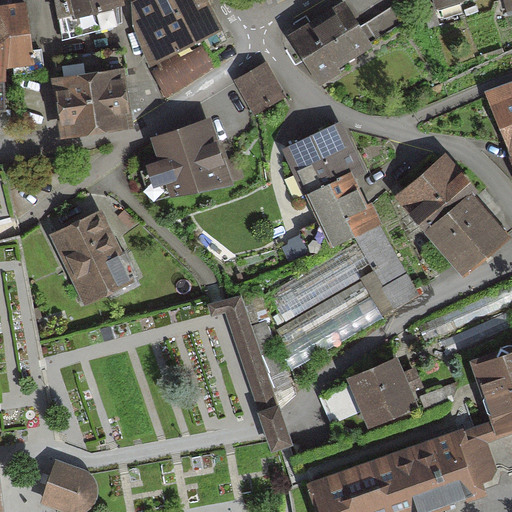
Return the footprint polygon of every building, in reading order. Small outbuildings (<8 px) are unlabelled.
[(121,2),(120,0),(61,0),(65,16),(121,2)] [(200,0),(145,0),(137,4),(136,25),(153,60),(215,30),(200,0)] [(393,8),(368,23),(377,37),(402,22),(393,8)] [(0,10),(0,108),(2,109),(0,82),(0,65),(26,63),(22,9),(1,10),(0,10)] [(343,9),(292,41),(319,83),(339,70),(336,66),(367,47),(343,9)] [(265,67),(238,83),(255,111),(282,95),(265,67)] [(122,75),(58,83),(64,129),(128,121),(122,75)] [(509,144),(511,143),(511,86),(490,96),(509,144)] [(211,127),(159,142),(164,161),(152,165),(159,185),(171,182),(175,196),(227,181),(211,127)] [(339,127),(286,153),(305,192),(311,190),(347,172),(358,167),(339,127)] [(506,237),(445,164),(404,197),(466,271),(506,237)] [(347,172),(311,190),(335,240),(358,229),(394,301),(413,292),(371,206),(366,209),(347,172)] [(102,216),(54,237),(83,302),(131,281),(102,216)] [(356,257),(271,290),(285,327),(279,329),(290,359),(381,324),(356,257)] [(278,403),(242,295),(207,304),(212,317),(225,313),(258,410),(278,403)] [(511,422),(511,354),(479,366),(501,427),(511,422)] [(269,363),(276,390),(290,386),(284,360),(269,363)] [(412,406),(395,364),(353,381),(371,423),(412,406)] [(280,406),(258,413),(262,427),(271,454),(294,447),(285,421),(280,406)] [(463,435),(316,486),(325,511),(429,511),(483,493),(463,435)] [(55,460),(41,504),(64,511),(77,511),(91,472),(55,460)] [(0,511),(10,511),(5,465),(0,465),(0,511)]
